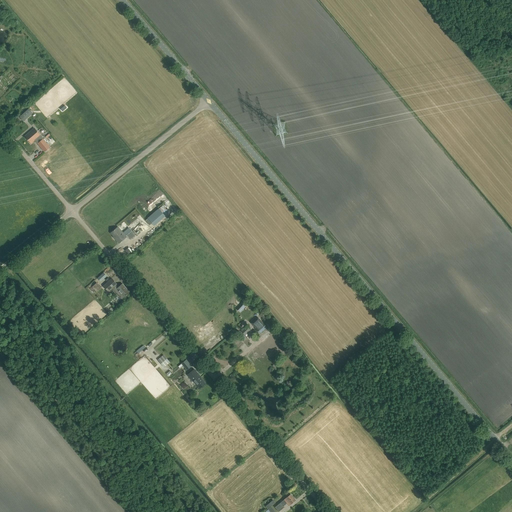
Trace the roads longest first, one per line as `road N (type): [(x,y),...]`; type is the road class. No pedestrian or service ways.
road 1 (tertiary): [(511,459),(209,102)]
road 2 (unclassified): [(327,511),(72,211)]
road 3 (unclassified): [(72,211),(209,102)]
road 4 (track): [(428,498),(331,382)]
road 5 (tertiary): [(209,102),(121,0)]
